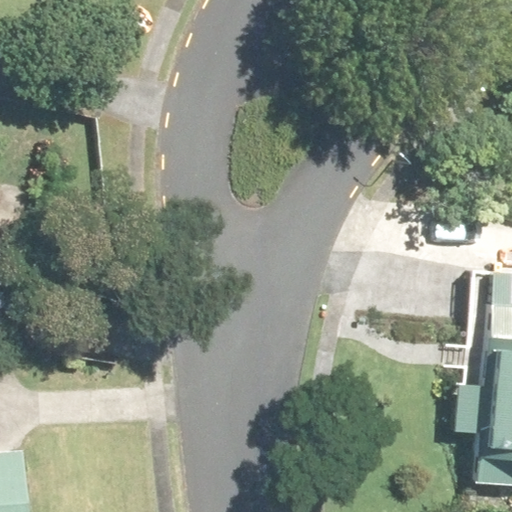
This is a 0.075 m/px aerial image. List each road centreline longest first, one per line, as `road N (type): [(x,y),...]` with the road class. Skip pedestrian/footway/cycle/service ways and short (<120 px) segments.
road 1 (residential): [(499,0),(473,57),(300,224),(233,312)]
road 2 (residential): [(233,312),(181,191),(176,89),(232,0)]
road 3 (residential): [(233,312),(247,511)]
